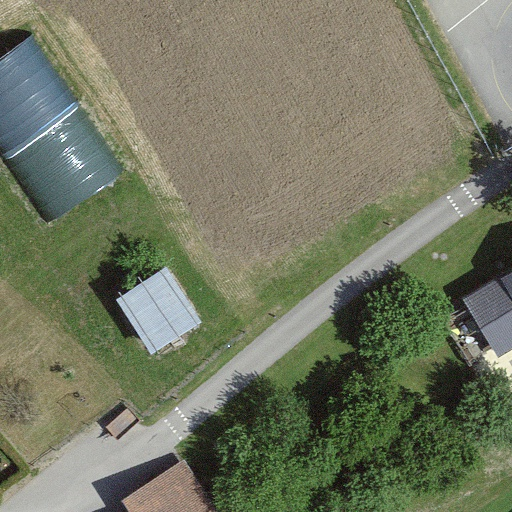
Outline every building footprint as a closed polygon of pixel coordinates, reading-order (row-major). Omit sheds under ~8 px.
[(33,38),(0,60),(0,150),(51,224),(126,172),(33,38)] [(412,178),(454,123),(391,76),(349,131),(412,178)] [(187,246),(92,303),(132,370),(227,313),(187,246)] [(511,260),(464,287),(500,351),(511,343),(511,260)] [(132,511),(224,511),(189,455),(123,496),(132,511)]
